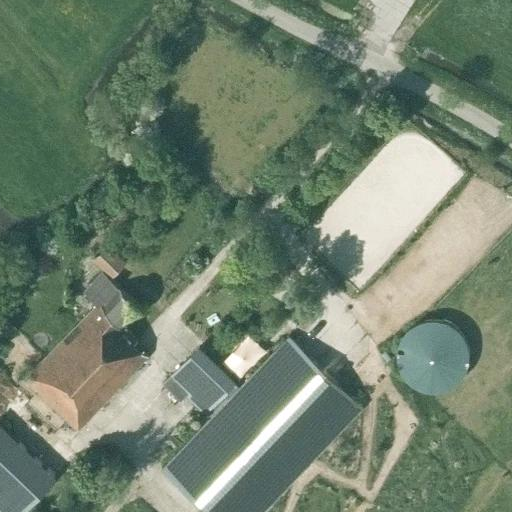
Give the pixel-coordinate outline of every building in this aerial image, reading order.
[(114,274),(125,262),(107,245),(96,257),(114,274)] [(120,289),(103,272),(88,287),(88,292),(99,303),(25,378),(39,391),(38,393),(77,430),(148,357),(134,343),(137,340),(123,326),(141,308),(120,288),(120,289)] [(429,389),(434,389),(438,389),(440,388),(444,387),(447,386),(450,385),(452,383),(455,381),(459,378),(460,376),(462,374),(463,372),(465,370),(466,367),(467,365),(468,361),(468,359),(468,356),(469,354),(469,351),(468,349),(468,346),(467,344),(467,342),(466,339),(465,337),(463,334),(460,330),(458,327),(454,324),(449,321),(446,319),(441,318),(437,317),(432,317),(430,317),(427,317),(425,318),(423,318),(418,320),(414,322),(411,324),(409,325),(407,327),(405,330),(403,332),(402,334),(400,337),(399,340),(398,342),(397,346),(397,348),(397,352),(397,354),(397,357),(397,359),(398,362),(398,364),(399,367),(400,369),(402,371),(402,372),(404,375),(408,379),(410,381),(412,382),(414,384),(416,385),(419,386),(422,387),(424,388),(429,389)] [(259,511),(361,406),(290,338),(241,389),(234,381),(199,347),(169,378),(212,419),(164,469),(209,511),(259,511)] [(0,508),(4,511),(20,511),(54,476),(0,425),(0,508)]
